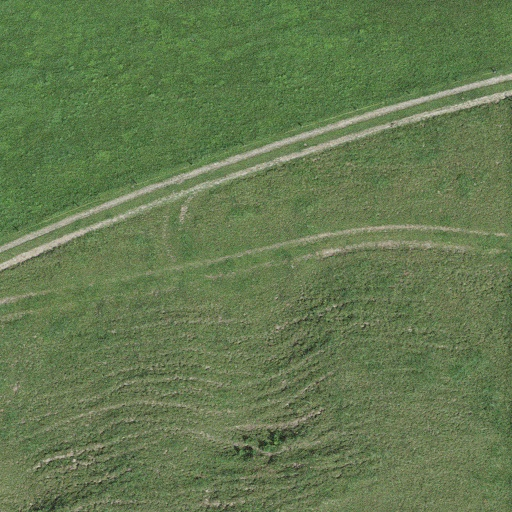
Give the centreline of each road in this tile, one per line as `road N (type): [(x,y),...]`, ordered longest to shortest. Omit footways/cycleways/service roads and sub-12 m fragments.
road 1 (track): [(511,84),(344,129),(0,259)]
road 2 (track): [(0,326),(386,231),(511,248)]
